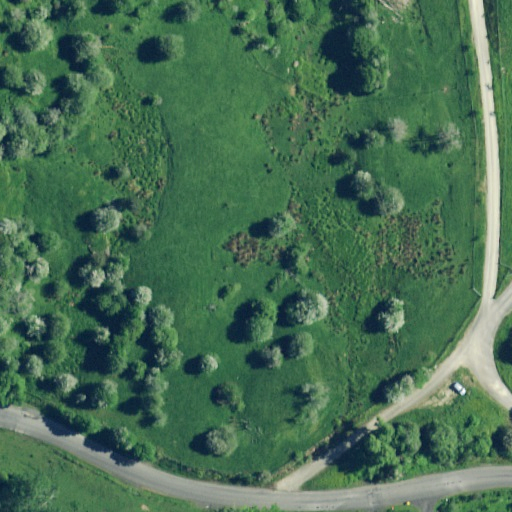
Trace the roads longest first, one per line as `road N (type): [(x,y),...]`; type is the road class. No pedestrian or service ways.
road 1 (unclassified): [(0,418),(185,489),(261,500),(324,501),(511,476)]
road 2 (track): [(475,0),(493,163),(480,333)]
road 3 (track): [(261,500),(408,404),(480,333)]
